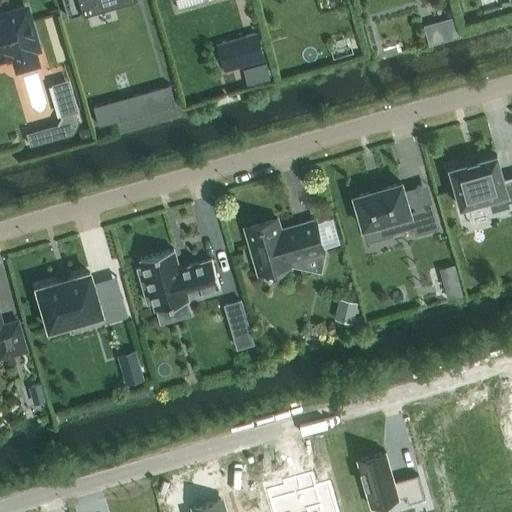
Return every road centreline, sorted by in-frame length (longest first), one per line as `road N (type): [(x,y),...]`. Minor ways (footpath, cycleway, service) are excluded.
road 1 (residential): [(511,84),(0,232)]
road 2 (residential): [(0,509),(511,362)]
